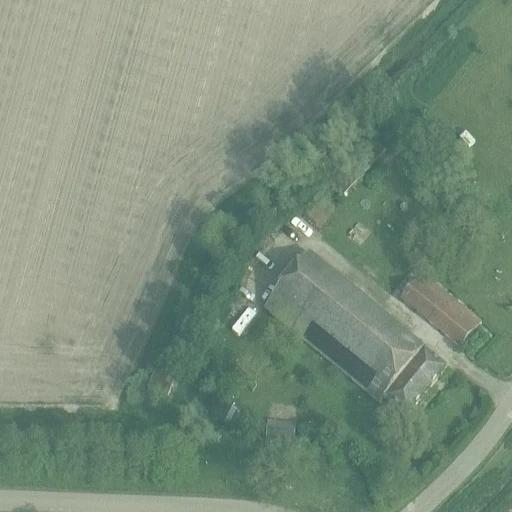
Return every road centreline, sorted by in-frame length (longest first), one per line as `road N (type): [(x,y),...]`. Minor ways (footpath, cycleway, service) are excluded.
road 1 (unclassified): [(0,501),(205,511)]
road 2 (unclassified): [(414,511),(511,405)]
